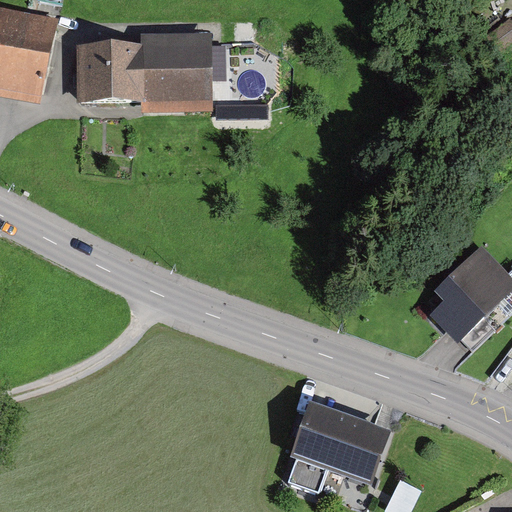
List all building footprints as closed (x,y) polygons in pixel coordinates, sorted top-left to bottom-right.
[(0,98),(51,108),(67,22),(2,10),(0,21),(0,98)] [(219,118),(219,102),(218,40),(148,41),(148,52),(88,52),(89,103),(149,102),(149,119),(219,118)] [(511,299),(511,276),(485,251),(426,314),(464,350),(511,299)] [(293,452),(370,481),(389,430),(312,401),(293,452)] [(391,511),(413,511),(425,491),(405,481),(389,511),(391,511)]
